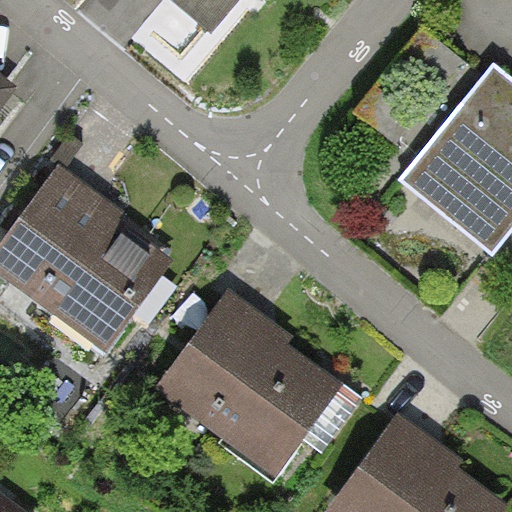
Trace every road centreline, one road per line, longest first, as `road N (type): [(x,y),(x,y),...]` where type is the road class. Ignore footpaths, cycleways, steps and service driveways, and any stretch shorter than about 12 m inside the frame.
road 1 (residential): [(262,189),(439,346),(511,399)]
road 2 (residential): [(29,0),(262,189)]
road 3 (residential): [(262,189),(416,0)]
